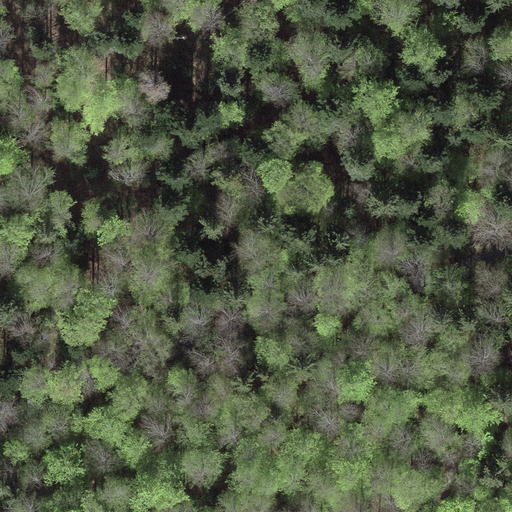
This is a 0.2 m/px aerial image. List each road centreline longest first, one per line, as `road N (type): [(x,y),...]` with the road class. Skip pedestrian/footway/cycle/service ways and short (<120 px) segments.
road 1 (unclassified): [(511,258),(194,339),(0,415)]
road 2 (track): [(417,511),(511,408)]
